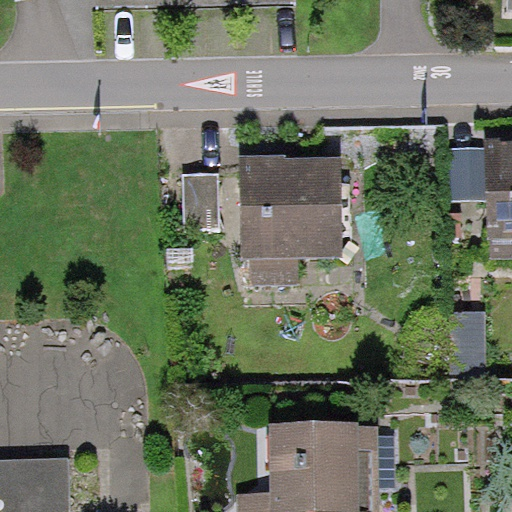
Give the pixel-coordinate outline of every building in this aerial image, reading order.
[(511,143),(487,144),(487,153),(452,154),(454,197),(488,197),(489,260),(511,259),(511,143)] [(344,160),(252,158),(249,287),(301,288),(302,257),(343,258),(344,160)] [(219,171),(182,171),(182,232),(219,232),(219,171)] [(489,311),(451,312),(453,380),(491,379),(489,311)] [(376,511),(376,426),(275,426),(275,489),(248,489),(248,511),(376,511)] [(0,511),(79,511),(78,452),(0,453),(0,511)]
